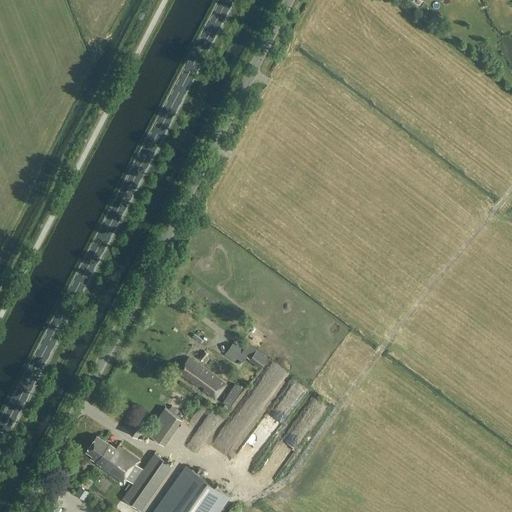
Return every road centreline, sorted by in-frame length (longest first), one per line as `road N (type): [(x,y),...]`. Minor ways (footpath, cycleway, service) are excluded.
road 1 (unclassified): [(23,511),(289,0)]
road 2 (primary): [(0,437),(227,0)]
